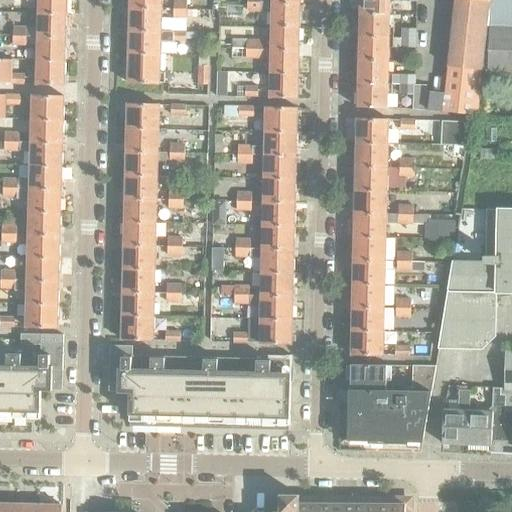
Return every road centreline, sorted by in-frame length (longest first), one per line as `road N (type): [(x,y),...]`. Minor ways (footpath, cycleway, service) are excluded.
road 1 (residential): [(325,471),(333,0)]
road 2 (residential): [(95,0),(86,466)]
road 3 (residential): [(325,471),(86,466)]
road 4 (residential): [(511,474),(325,471)]
